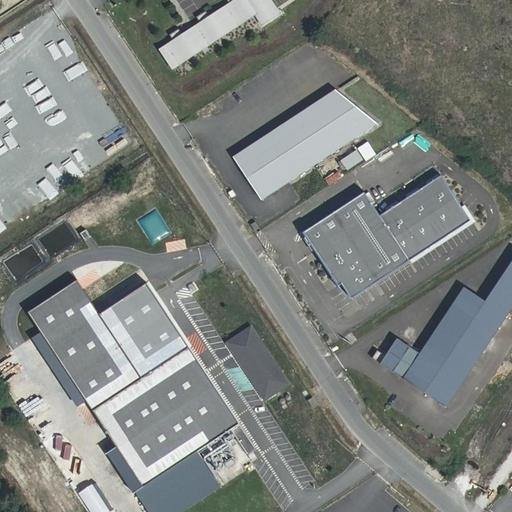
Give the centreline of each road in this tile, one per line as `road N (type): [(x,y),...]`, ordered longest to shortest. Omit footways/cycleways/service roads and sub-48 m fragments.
road 1 (residential): [(454,511),(352,419),(77,0)]
road 2 (unknown): [(277,226),(421,155),(443,155),(490,191),(495,225),(369,312),(342,319),(324,296)]
road 3 (unknown): [(230,232),(171,259),(100,249),(72,258),(32,282),(10,310),(23,345),(131,511)]
road 4 (unknown): [(277,226),(183,281),(174,300),(312,502)]
road 5 (unknown): [(354,346),(511,243)]
road 6 (unknown): [(511,332),(453,414),(432,407)]
